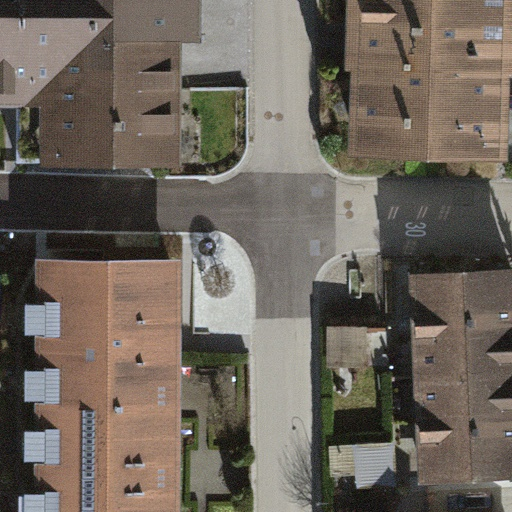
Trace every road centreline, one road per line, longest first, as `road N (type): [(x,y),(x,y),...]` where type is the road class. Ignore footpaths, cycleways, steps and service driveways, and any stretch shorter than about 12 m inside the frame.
road 1 (residential): [(0,212),(292,223)]
road 2 (residential): [(292,223),(292,511)]
road 3 (residential): [(284,0),(292,223)]
road 4 (residential): [(292,223),(511,224)]
